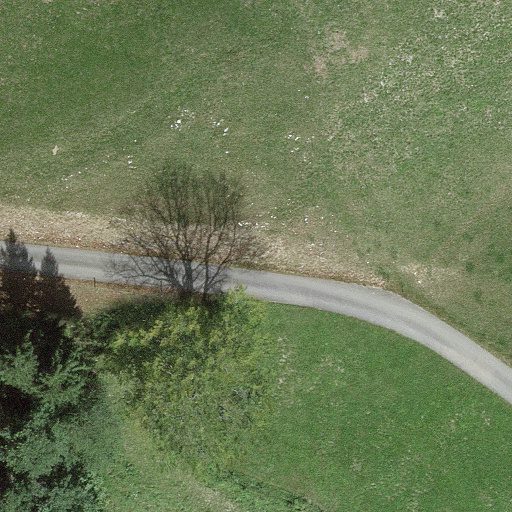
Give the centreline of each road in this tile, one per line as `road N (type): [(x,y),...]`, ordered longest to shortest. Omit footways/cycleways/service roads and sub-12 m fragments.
road 1 (unclassified): [(511,388),(404,319),(354,302),(167,275)]
road 2 (unclassified): [(0,254),(167,275)]
